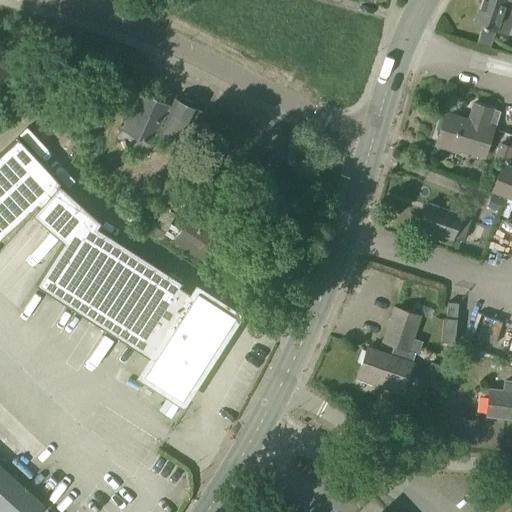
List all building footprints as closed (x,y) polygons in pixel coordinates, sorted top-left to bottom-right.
[(511,0),(480,0),(472,24),(507,36),(511,20),(511,0)] [(120,141),(128,145),(147,154),(155,137),(170,108),(140,93),(118,138),(120,139),(120,141)] [(173,100),(170,108),(155,137),(187,153),(205,116),(173,100)] [(436,142),(483,157),(492,129),(493,130),(499,113),(492,111),(492,110),(473,104),(467,121),(445,114),(436,142)] [(0,237),(35,205),(36,206),(54,184),(56,186),(59,183),(17,138),(0,153),(0,237)] [(507,166),(511,150),(511,148),(498,144),(493,161),(507,166)] [(511,168),(502,165),(491,191),(511,199),(511,168)] [(153,360),(143,376),(181,400),(194,379),(199,383),(209,365),(204,362),(233,316),(195,293),(193,297),(177,287),(180,283),(92,228),(97,221),(54,184),(34,208),(65,234),(32,285),(153,360)] [(419,228),(451,239),(451,238),(462,242),(470,219),(460,216),(460,215),(428,204),(419,228)] [(173,241),(203,261),(220,235),(189,215),(173,241)] [(445,319),(456,320),(457,304),(446,303),(445,319)] [(389,356),(410,363),(414,352),(408,350),(420,317),(393,308),(382,342),(392,345),(389,356)] [(440,343),(453,344),(456,320),(445,319),(443,319),(440,343)] [(412,364),(410,363),(389,356),(366,348),(358,373),(381,381),(380,386),(401,393),(412,364)] [(429,364),(425,374),(439,379),(443,368),(429,364)] [(486,416),(511,419),(511,380),(504,380),(503,390),(489,388),(486,416)] [(1,426),(24,451),(35,441),(11,416),(1,426)] [(83,450),(66,440),(60,451),(92,469),(113,433),(97,424),(83,450)] [(130,504),(153,478),(121,450),(98,475),(130,504)] [(0,511),(37,511),(43,506),(0,467),(0,511)]
